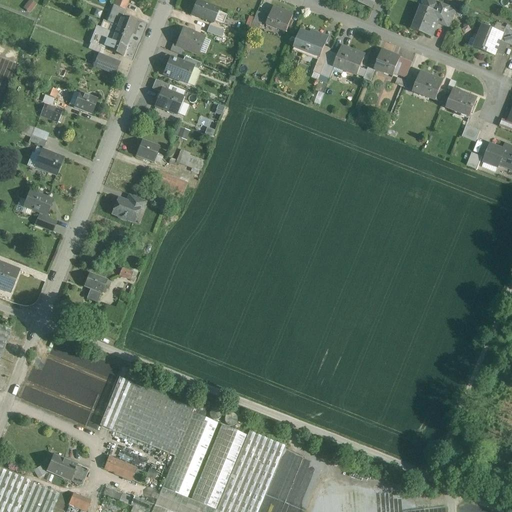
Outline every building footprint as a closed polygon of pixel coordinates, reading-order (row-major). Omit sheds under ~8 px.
[(30,12),(36,4),(30,0),(29,0),(24,7),(30,12)] [(128,0),(115,0),(114,5),(125,10),(128,0)] [(218,9),(197,1),(192,14),(213,22),(218,9)] [(114,5),(113,5),(107,22),(111,24),(108,31),(129,39),(136,22),(122,17),(125,10),(114,5)] [(440,14),(422,7),(413,30),(431,38),(437,23),(440,14)] [(293,16),(273,8),(267,24),(286,32),(293,16)] [(455,17),(441,11),(440,14),(437,23),(450,28),(455,17)] [(258,12),(250,30),(258,33),(265,15),(258,12)] [(223,31),(209,26),(207,31),(207,32),(221,38),(223,31)] [(503,34),(483,26),(474,48),(495,57),(500,42),(504,34),(503,34)] [(108,31),(97,27),(91,43),(101,47),(101,48),(108,51),(122,56),(129,39),(108,31)] [(189,30),(187,31),(183,29),(176,46),(184,49),(197,55),(204,37),(193,33),(192,31),(189,30)] [(319,34),(311,31),(310,34),(301,30),(292,53),(293,54),(295,48),(319,58),(320,59),(325,47),(327,41),(318,37),(319,34)] [(511,32),(505,30),(503,34),(504,34),(500,42),(511,46),(511,32)] [(176,46),(173,44),(170,51),(181,56),(184,49),(176,46)] [(325,47),(320,59),(319,58),(314,73),(321,76),(330,52),(331,50),(325,47)] [(365,57),(342,48),(338,56),(334,66),(335,67),(357,75),(365,57)] [(235,56),(223,51),(220,59),(231,64),(235,56)] [(400,58),(382,51),(375,69),(393,76),(400,58)] [(330,52),(321,76),(330,80),(335,67),(334,66),(338,56),(330,52)] [(107,59),(98,56),(93,67),(102,70),(107,59)] [(120,62),(108,57),(107,59),(102,70),(115,75),(120,62)] [(201,63),(184,57),(182,62),(193,67),(192,68),(198,70),(201,63)] [(182,62),(170,58),(164,75),(186,84),(192,68),(193,67),(182,62)] [(405,59),(398,75),(406,79),(413,62),(405,59)] [(375,71),(368,68),(363,79),(371,82),(375,71)] [(443,82),(421,73),(413,92),(435,101),(440,90),(443,82)] [(415,80),(408,77),(404,88),(410,91),(415,80)] [(170,85),(155,80),(151,89),(161,93),(162,90),(167,92),(170,85)] [(56,91),(48,88),(44,96),(52,100),(56,91)] [(167,92),(162,90),(161,93),(156,106),(176,114),(182,98),(167,92)] [(446,92),(440,90),(435,101),(442,103),(446,92)] [(477,100),(453,90),(446,108),(470,117),(477,100)] [(97,100),(74,91),(69,104),(92,113),(97,100)] [(61,113),(36,103),(32,112),(49,119),(48,122),(56,126),(61,113)] [(175,135),(186,139),(189,130),(178,126),(175,135)] [(480,132),(466,127),(462,138),(476,143),(480,132)] [(46,142),(31,136),(28,142),(43,148),(46,142)] [(159,149),(142,142),(137,155),(139,156),(138,157),(142,158),(142,157),(154,162),(159,149)] [(511,149),(505,147),(503,150),(491,145),(484,163),(497,168),(498,165),(511,170),(511,149)] [(64,158),(43,150),(36,168),(57,176),(64,158)] [(185,151),(180,163),(201,172),(204,164),(190,157),(192,153),(185,151)] [(482,158),(472,153),(466,167),(477,171),(482,158)] [(187,183),(159,172),(155,183),(182,194),(187,183)] [(49,199),(30,192),(24,207),(46,216),(50,204),(47,203),(49,199)] [(146,202),(129,195),(127,202),(140,207),(139,207),(143,209),(146,202)] [(127,202),(118,198),(112,214),(120,217),(120,218),(125,221),(126,220),(133,223),(139,207),(140,207),(127,202)] [(56,222),(39,216),(35,225),(52,231),(56,222)] [(19,270),(0,262),(0,288),(10,293),(19,270)] [(132,272),(121,268),(118,275),(129,279),(132,272)] [(107,280),(91,274),(86,287),(91,288),(87,298),(98,302),(107,280)] [(129,296),(121,292),(118,298),(127,301),(129,296)] [(0,359),(12,329),(0,324),(0,359)] [(194,409),(119,378),(99,426),(175,457),(193,414),(192,413),(194,409)] [(175,457),(161,489),(186,499),(218,424),(193,414),(175,457)] [(186,499),(161,489),(151,511),(214,511),(247,436),(222,425),(190,501),(186,499)] [(247,436),(214,511),(258,511),(285,447),(249,432),(248,436),(247,436)] [(89,470),(53,455),(46,471),(82,486),(89,470)] [(135,469),(108,458),(104,469),(131,481),(135,469)] [(34,468),(37,477),(45,474),(42,466),(34,468)] [(0,511),(17,511),(30,481),(0,468),(0,511)] [(138,469),(132,480),(140,483),(145,472),(138,469)] [(30,481),(17,511),(51,511),(59,494),(30,481)] [(91,501),(73,494),(68,504),(86,511),(91,501)]
